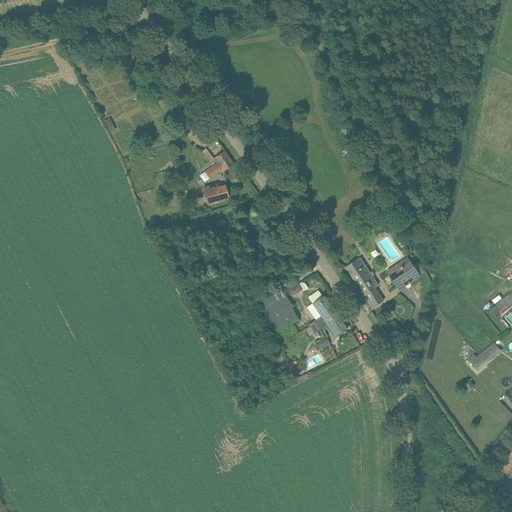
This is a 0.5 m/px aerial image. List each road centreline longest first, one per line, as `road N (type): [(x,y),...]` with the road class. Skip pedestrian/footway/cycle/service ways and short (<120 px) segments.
road 1 (unclassified): [(410,511),(402,390),(392,363),(136,0)]
road 2 (unknown): [(0,49),(150,21)]
